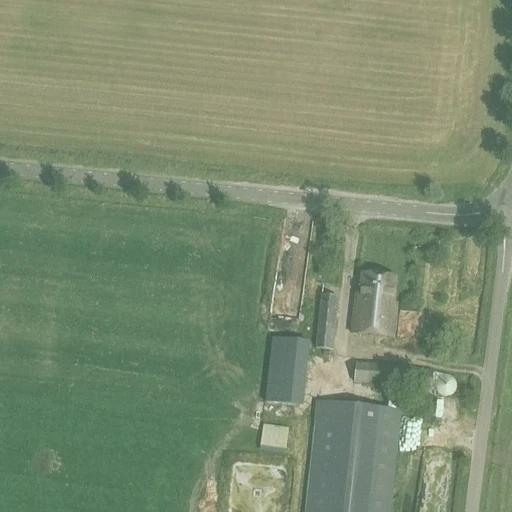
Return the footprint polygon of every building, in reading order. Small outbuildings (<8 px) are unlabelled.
[(396,278),(363,275),(361,296),(357,296),(353,335),(394,339),(397,306),(393,306),(396,278)] [(315,349),(333,351),(338,299),(321,297),(315,349)] [(309,344),(272,338),(265,403),(303,408),(309,344)] [(358,364),(355,384),(431,392),(434,372),(358,364)] [(430,405),(447,406),(448,395),(431,394),(430,405)] [(389,395),(387,410),(401,412),(408,412),(410,398),(389,395)] [(390,511),(401,412),(387,410),(318,402),(306,511),(390,511)] [(284,454),(287,430),(263,426),(260,451),(284,454)]
